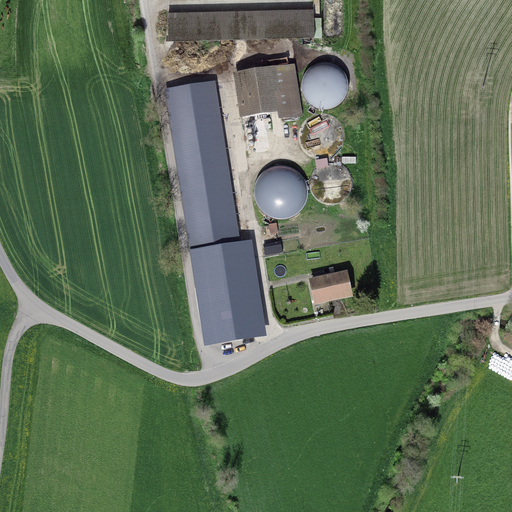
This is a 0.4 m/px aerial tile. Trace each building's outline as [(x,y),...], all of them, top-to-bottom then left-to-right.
[(313,11),(168,14),(168,39),(314,36),(313,11)] [(307,72),(303,78),(302,85),(302,92),(305,99),(309,104),(315,108),(321,110),(328,110),(335,108),(341,104),(345,99),(348,92),(348,85),(347,79),(343,73),(338,68),(332,65),(325,64),(318,65),(312,68),(307,72)] [(281,119),(300,116),(293,66),(236,75),(243,118),(280,112),(281,119)] [(201,251),(214,339),(255,332),(242,245),(233,247),(207,85),(173,91),(198,252),(201,251)] [(259,209),(264,214),(270,218),(277,220),(284,220),(292,218),(298,215),(303,209),(306,203),(308,195),(307,188),(305,181),(301,175),(295,170),(288,168),(281,166),(274,167),(267,170),(261,175),(257,181),(254,188),(254,195),(255,202),(259,209)] [(264,248),(265,256),(282,253),(281,245),(264,248)] [(346,276),(312,283),(316,302),(350,295),(346,276)]
